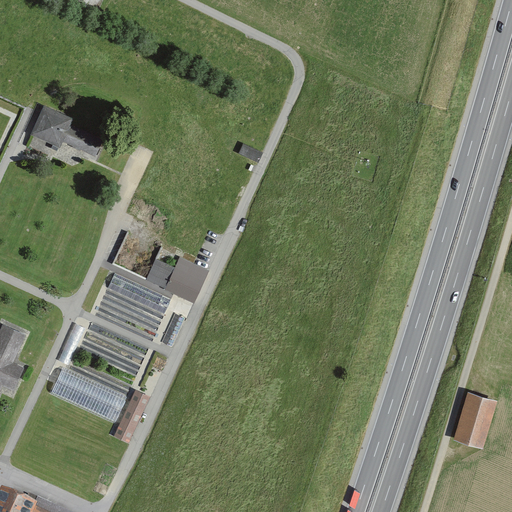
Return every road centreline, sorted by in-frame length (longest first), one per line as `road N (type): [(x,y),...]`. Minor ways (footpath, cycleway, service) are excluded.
road 1 (motorway): [(511,0),(355,511)]
road 2 (motorway): [(380,511),(511,88)]
